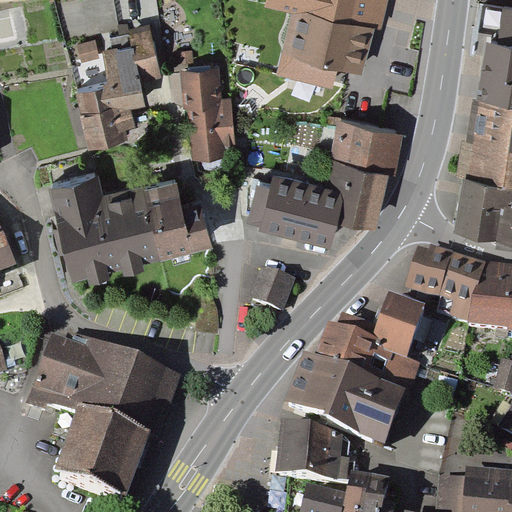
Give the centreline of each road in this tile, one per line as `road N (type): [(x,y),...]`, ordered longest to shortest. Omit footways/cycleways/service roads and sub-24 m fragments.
road 1 (residential): [(246,389),(61,322),(37,227),(13,178)]
road 2 (secondary): [(402,214),(246,389)]
road 3 (secondary): [(457,0),(422,169),(402,214)]
road 4 (residential): [(228,195),(230,317),(246,389)]
road 5 (secondary): [(246,389),(163,511)]
road 6 (unknown): [(67,511),(22,465),(3,414)]
